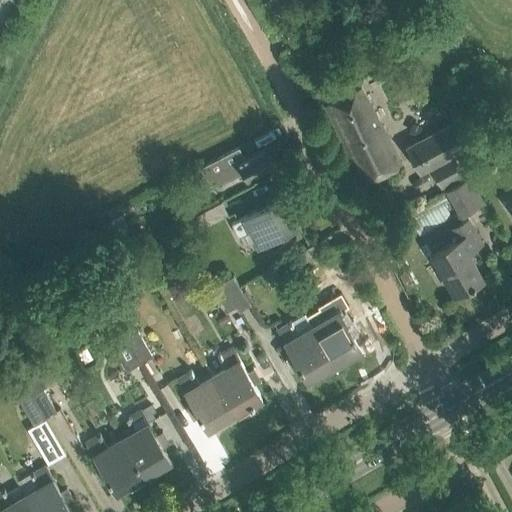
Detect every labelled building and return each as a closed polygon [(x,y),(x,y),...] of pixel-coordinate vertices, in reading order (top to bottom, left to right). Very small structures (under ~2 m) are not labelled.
[(293,0),(266,0),(265,1),(268,5),(264,7),(273,22),(298,7),(293,0)] [(361,86),(325,103),(351,157),(355,165),(363,182),(402,162),(361,86)] [(421,170),(430,166),(441,187),(469,172),(457,151),(468,145),(454,119),(407,144),(421,170)] [(247,180),(276,164),(266,145),(245,156),(239,145),(194,169),(199,180),(203,187),(216,181),(218,184),(243,172),(247,180)] [(483,201),(469,176),(449,188),(463,212),(483,201)] [(259,244),(299,223),(284,195),(232,222),(238,234),(236,234),(238,237),(240,236),(252,229),(259,244)] [(223,200),(196,214),(203,227),(230,213),(223,200)] [(454,291),(455,293),(471,283),(471,284),(476,282),(475,281),(483,276),(482,275),(467,250),(482,242),(469,219),(454,227),(455,228),(456,227),(459,233),(453,237),(455,240),(432,253),(433,255),(434,255),(455,291),(454,291)] [(315,257),(308,246),(277,264),(283,275),(315,257)] [(0,265),(8,272),(16,263),(0,250),(0,265)] [(88,269),(71,278),(80,294),(96,286),(88,269)] [(233,276),(222,282),(235,305),(238,310),(250,304),(233,276)] [(222,282),(211,288),(225,311),(235,305),(222,282)] [(305,311),(304,311),(312,325),(334,363),(361,348),(361,349),(362,348),(354,334),(347,322),(340,310),(349,305),(341,291),(318,305),(305,312),(305,311)] [(289,322),(278,328),(308,380),(309,379),(308,378),(334,363),(312,325),(304,311),(288,321),(289,322)] [(141,362),(127,337),(118,322),(107,328),(130,368),(141,362)] [(139,330),(127,337),(141,362),(153,355),(139,330)] [(227,367),(213,375),(234,412),(249,404),(250,405),(254,403),(253,401),(261,397),(261,398),(262,397),(232,345),(220,352),(220,351),(217,352),(222,360),(223,360),(227,367)] [(19,372),(27,385),(46,418),(57,411),(43,386),(47,384),(35,363),(19,372)] [(209,427),(234,412),(213,375),(199,383),(195,376),(196,376),(191,368),(188,370),(189,371),(178,377),(208,429),(210,428),(209,427)] [(27,385),(15,392),(34,425),(46,418),(27,385)] [(135,430),(121,438),(143,475),(169,459),(170,461),(171,460),(162,445),(154,431),(149,422),(156,417),(153,411),(156,409),(153,403),(130,416),(129,415),(126,416),(131,424),(132,424),(135,430)] [(117,490),(143,475),(121,438),(107,446),(104,439),(100,431),(97,433),(98,435),(87,441),(117,492),(118,491),(117,490)] [(40,486),(26,494),(36,511),(73,511),(46,465),(34,472),(34,471),(31,472),(35,480),(36,480),(40,486)] [(36,511),(26,494),(12,502),(8,496),(9,495),(5,488),(2,489),(3,491),(0,492),(0,511),(36,511)]
